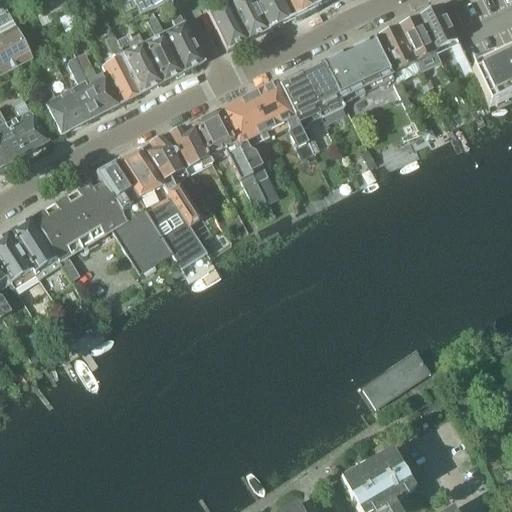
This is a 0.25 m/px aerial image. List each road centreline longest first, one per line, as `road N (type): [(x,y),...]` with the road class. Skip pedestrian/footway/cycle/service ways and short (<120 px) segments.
road 1 (residential): [(0,207),(225,83)]
road 2 (residential): [(225,83),(359,15)]
